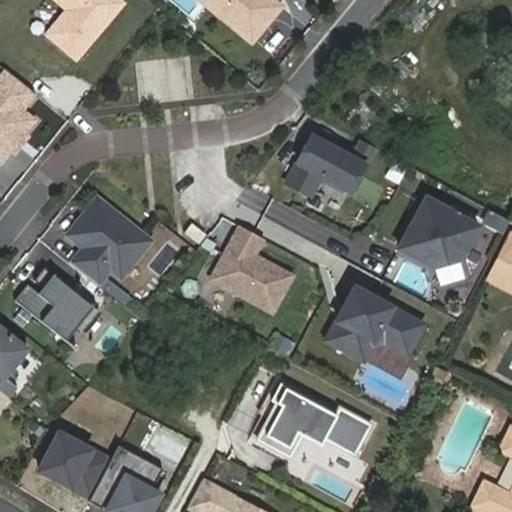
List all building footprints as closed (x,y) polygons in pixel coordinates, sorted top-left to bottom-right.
[(173,0),(205,24),(207,22),(196,13),(202,5),(196,0),(173,0)] [(196,0),(202,5),(196,13),(207,22),(205,24),(230,44),(249,20),(252,23),(263,9),(251,0),(196,0)] [(0,145),(3,141),(9,142),(19,128),(6,118),(19,102),(0,86),(0,145)] [(0,161),(13,145),(9,142),(3,141),(0,145),(0,161)] [(336,197),(359,152),(347,146),(338,164),(296,143),(273,190),(297,202),(307,182),(336,197)] [(108,284),(138,245),(83,203),(54,241),(70,253),(57,269),(86,291),(98,275),(108,284)] [(460,268),(477,235),(425,208),(399,259),(434,276),(460,268)] [(177,231),(170,240),(185,251),(192,241),(177,231)] [(511,231),(487,279),(511,291),(511,231)] [(257,316),(276,281),(238,261),(247,243),(227,232),(199,285),(257,316)] [(85,318),(33,275),(23,287),(31,294),(26,300),(16,292),(3,307),(30,329),(33,325),(42,332),(39,337),(54,348),(66,334),(70,337),(85,318)] [(400,363),(416,333),(347,296),(337,315),(341,317),(334,331),(330,329),(319,349),(356,369),(364,354),(376,350),(400,363)] [(288,356),(294,342),(275,335),(270,349),(288,356)] [(0,387),(0,375),(17,354),(0,341),(0,399),(6,392),(0,387)] [(321,416),(266,386),(257,404),(262,406),(243,443),(275,460),(287,437),(306,447),(309,441),(339,457),(356,427),(324,410),(321,416)] [(83,453),(91,436),(68,424),(60,441),(83,453)] [(511,511),(511,430),(505,427),(495,452),(511,459),(511,482),(508,494),(483,482),(471,510),(476,511),(511,511)] [(80,500),(100,462),(83,453),(60,441),(52,437),(32,475),(80,500)] [(135,503),(152,470),(108,447),(100,462),(80,500),(79,503),(96,511),(141,511),(144,507),(135,503)] [(254,511),(191,479),(176,507),(186,511),(254,511)]
